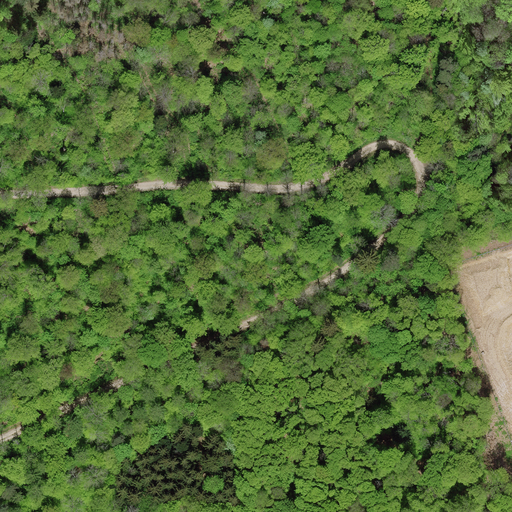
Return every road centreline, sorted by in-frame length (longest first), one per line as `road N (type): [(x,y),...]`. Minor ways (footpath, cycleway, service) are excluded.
road 1 (track): [(421,176),(413,210),(331,279),(0,438)]
road 2 (track): [(0,194),(300,188),(380,144),(414,157)]
road 3 (track): [(421,0),(430,88),(415,153)]
